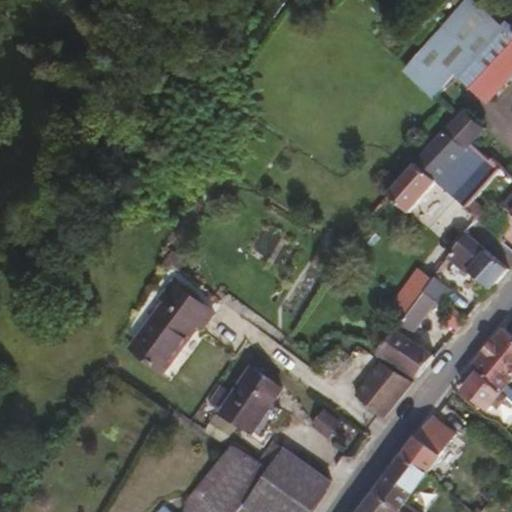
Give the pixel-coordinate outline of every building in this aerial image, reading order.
[(486,49),(454,20),(410,67),(437,93),(461,69),(464,71),(486,49)] [(490,95),(511,70),(511,20),(486,49),(464,71),(490,95)] [(471,103),(453,86),(442,97),(459,114),(469,106),(471,103)] [(446,169),(472,140),(487,123),(469,106),(459,114),(390,190),(411,209),(446,169)] [(511,148),(508,144),(501,136),(490,120),(487,123),(472,140),(490,155),(502,165),(511,172),(511,148)] [(465,184),(490,155),(472,140),(446,169),(465,184)] [(468,203),(502,165),(490,155),(465,184),(457,193),(468,203)] [(510,264),(467,228),(451,249),(493,283),(510,264)] [(437,293),(446,280),(436,272),(427,284),(437,293)] [(163,364),(200,322),(204,325),(218,309),(183,278),(132,337),(163,364)] [(398,325),(421,291),(408,281),(378,324),(392,334),(398,325)] [(409,332),(437,293),(427,284),(421,291),(398,325),(409,332)] [(504,387),(511,376),(511,327),(507,323),(474,363),(479,368),(483,367),(504,387)] [(436,351),(409,332),(398,325),(392,334),(383,347),(419,371),(436,351)] [(384,417),(413,380),(382,359),(355,395),(384,417)] [(250,429),(285,389),(258,366),(223,406),(250,429)] [(504,387),(483,367),(479,368),(466,385),(490,406),(497,396),(504,387)] [(504,401),(509,393),(504,387),(497,396),(504,401)] [(325,410),(312,424),(336,444),(349,430),(325,410)] [(458,430),(433,410),(421,425),(444,445),(446,446),(458,430)] [(428,467),(444,445),(421,425),(404,449),(428,467)] [(273,462),(283,444),(275,440),(264,456),(273,462)] [(190,511),(212,493),(249,447),(239,441),(202,484),(186,511),(190,511)] [(333,475),(283,444),(273,462),(277,464),(285,469),(323,492),(333,475)] [(236,511),(254,493),(277,464),(273,462),(264,456),(249,447),(212,493),(230,511),(236,511)] [(407,496),(428,467),(404,449),(375,487),(399,506),(407,511),(425,511),(407,496)] [(266,499),(285,469),(277,464),(254,493),(266,499)] [(286,511),(310,511),(323,492),(285,469),(266,499),(286,511)] [(394,511),(399,506),(375,487),(356,511),(394,511)] [(230,511),(212,493),(190,511),(230,511)] [(179,511),(170,502),(159,511),(179,511)]
